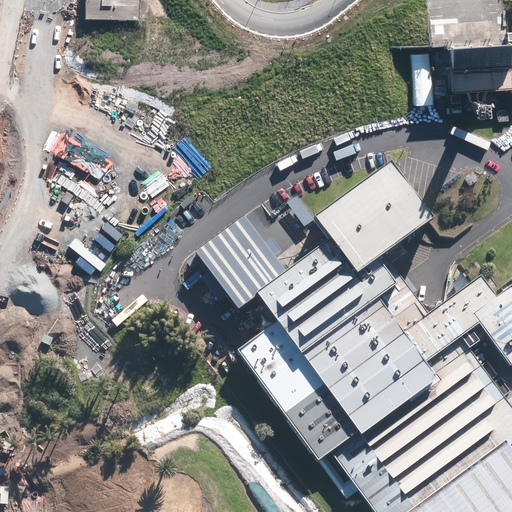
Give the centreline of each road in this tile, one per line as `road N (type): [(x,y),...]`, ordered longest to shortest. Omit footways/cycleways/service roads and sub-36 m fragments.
road 1 (residential): [(38,0),(18,102),(0,137)]
road 2 (residential): [(231,0),(248,15),(283,25),(340,0)]
